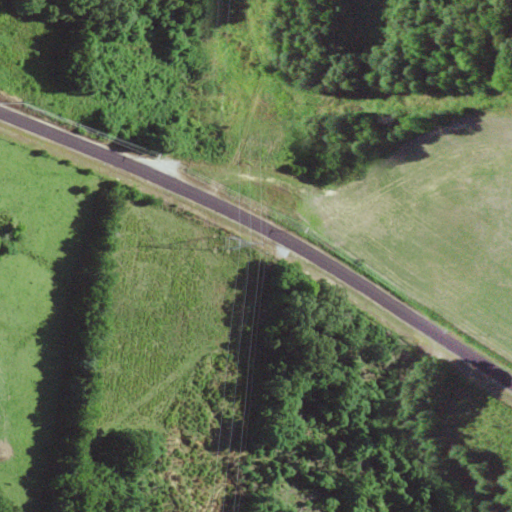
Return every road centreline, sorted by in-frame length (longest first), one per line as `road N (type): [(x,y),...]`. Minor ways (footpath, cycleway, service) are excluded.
road 1 (residential): [(0,66),(162,138),(172,154),(511,378)]
road 2 (residential): [(162,138),(188,112),(511,71)]
